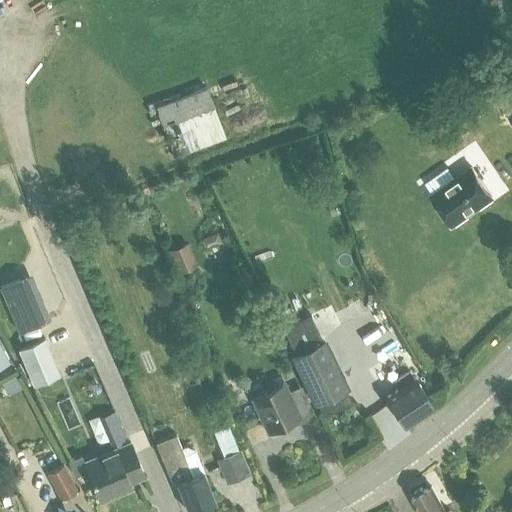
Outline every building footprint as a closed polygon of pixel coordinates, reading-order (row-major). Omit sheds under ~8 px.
[(212,84),(159,102),(178,155),(231,137),(212,84)] [(511,88),(492,103),(509,126),(511,123),(511,88)] [(445,120),(437,127),(446,139),(455,133),(445,120)] [(367,140),(357,141),(357,151),(368,150),(367,140)] [(493,196),(473,167),(432,195),(442,211),(452,225),(474,210),(493,196)] [(249,242),(266,234),(249,202),(233,211),(249,242)] [(217,232),(202,239),(207,249),(222,243),(217,232)] [(188,241),(169,249),(179,273),(198,264),(188,241)] [(39,324),(20,278),(1,286),(20,332),(39,324)] [(329,336),(325,328),(342,321),(335,304),(289,322),(299,348),(329,336)] [(19,348),(34,385),(60,374),(45,337),(19,348)] [(295,354),(294,355),(305,378),(313,395),(316,401),(317,402),(319,408),(323,415),(352,401),(346,388),(346,387),(330,356),(324,342),(323,340),(315,344),(295,354)] [(0,365),(9,361),(0,343),(0,365)] [(387,398),(405,425),(433,407),(409,370),(393,381),(399,390),(387,398)] [(15,376),(2,383),(8,395),(21,388),(15,376)] [(270,435),(302,420),(282,377),(268,383),(271,389),(253,398),(270,435)] [(120,407),(105,413),(116,440),(131,435),(120,407)] [(189,446),(182,449),(176,434),(157,441),(172,480),(178,483),(189,511),(216,501),(195,449),(189,446)] [(115,456),(87,468),(87,469),(97,493),(101,500),(103,500),(117,493),(115,488),(129,482),(145,475),(131,442),(116,448),(112,450),(115,456)] [(242,449),(217,460),(228,484),(252,473),(242,449)] [(82,456),(69,462),(75,475),(87,469),(87,468),(84,462),(82,456)] [(89,511),(80,489),(77,490),(64,464),(48,472),(62,499),(66,510),(74,507),(76,511),(89,511)] [(415,497),(413,498),(420,511),(450,511),(448,511),(446,511),(432,487),(426,491),(421,490),(417,493),(415,497)]
